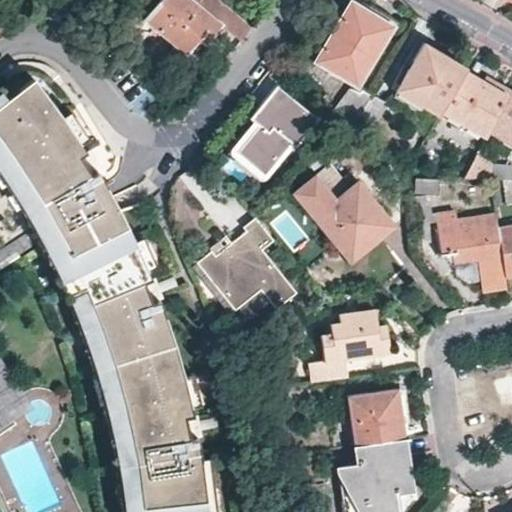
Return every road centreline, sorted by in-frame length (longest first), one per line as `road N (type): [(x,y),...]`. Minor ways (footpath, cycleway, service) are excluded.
road 1 (residential): [(511,319),(447,335),(437,370),(453,460),(477,480),(511,468)]
road 2 (residential): [(189,127),(295,0)]
